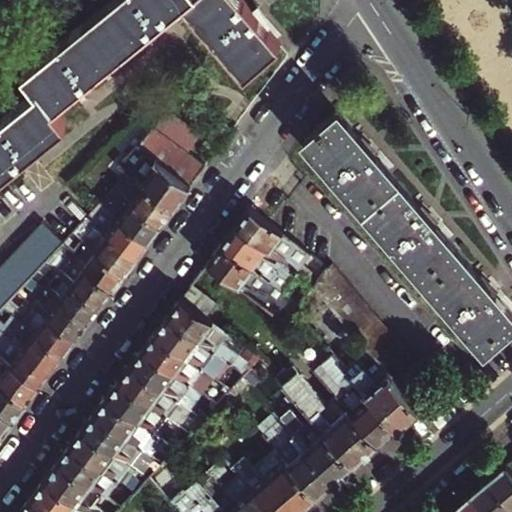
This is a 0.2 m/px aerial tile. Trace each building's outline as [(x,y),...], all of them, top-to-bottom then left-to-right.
[(0,176),(66,123),(53,107),(184,1),(246,72),(280,42),(249,6),(243,0),(114,0),(24,73),(38,91),(0,121),(0,176)] [(486,347),(511,324),(511,311),(338,110),(307,139),(486,347)] [(128,171),(174,207),(184,194),(207,164),(154,125),(121,166),(128,171)] [(162,223),(174,207),(128,171),(113,187),(162,223)] [(150,239),(162,223),(113,187),(99,201),(150,239)] [(138,255),(150,239),(99,201),(94,206),(85,216),(138,255)] [(268,219),(250,205),(236,223),(303,274),(315,283),(316,282),(319,277),(303,264),(312,252),(268,219)] [(138,255),(85,216),(71,230),(82,238),(126,271),(138,255)] [(57,245),(64,238),(44,219),(0,265),(0,305),(2,303),(16,288),(30,274),(44,259),(57,245)] [(236,223),(224,240),(272,276),(278,268),(295,281),(296,282),(303,274),(236,223)] [(64,238),(57,245),(114,287),(126,271),(82,238),(75,247),(64,238)] [(224,240),(209,259),(289,319),(297,308),(283,298),(266,284),(272,276),(224,240)] [(44,259),(59,270),(102,303),(114,287),(57,245),(44,259)] [(59,270),(44,259),(30,274),(46,286),(59,270)] [(319,277),(316,282),(351,328),(382,363),(388,370),(402,386),(422,369),(334,260),(328,265),(319,277)] [(289,289),(295,281),(278,268),(272,276),(289,289)] [(102,303),(59,270),(46,286),(89,319),(102,303)] [(289,289),(272,276),(266,284),(283,298),(289,289)] [(217,303),(191,283),(182,295),(208,315),(217,303)] [(78,334),(89,319),(46,286),(35,302),(78,334)] [(169,312),(217,349),(246,371),(251,366),(236,356),(240,351),(224,339),(230,331),(208,315),(182,295),(169,312)] [(22,318),(66,350),(78,334),(35,302),(22,318)] [(15,312),(5,325),(13,331),(22,318),(15,312)] [(205,365),(217,349),(169,312),(157,329),(205,365)] [(53,367),(66,350),(22,318),(13,331),(5,325),(0,320),(0,327),(10,335),(53,367)] [(157,329),(144,345),(192,381),(205,365),(157,329)] [(53,367),(10,335),(0,348),(0,352),(41,383),(53,367)] [(261,355),(246,343),(240,351),(236,356),(251,366),(261,355)] [(340,396),(379,441),(398,425),(347,366),(328,344),(319,352),(325,359),(321,362),(346,391),(340,396)] [(144,345),(132,361),(187,403),(193,395),(200,387),(192,381),(144,345)] [(0,379),(28,400),(41,383),(0,352),(0,379)] [(347,366),(398,425),(420,406),(402,386),(388,370),(378,379),(372,372),(364,363),(361,365),(356,358),(347,366)] [(187,403),(132,361),(120,377),(168,413),(175,418),(187,403)] [(346,391),(321,362),(315,368),(337,393),(340,396),(346,391)] [(382,363),(372,372),(378,379),(388,370),(382,363)] [(354,463),(379,441),(340,396),(337,393),(328,401),(295,364),(288,369),(286,367),(277,374),(313,415),(354,463)] [(243,374),(236,382),(232,386),(229,390),(228,391),(233,397),(249,380),(243,374)] [(156,429),(168,413),(120,377),(108,393),(156,429)] [(0,403),(16,416),(28,400),(0,379),(0,403)] [(156,429),(108,393),(96,409),(144,445),(156,429)] [(201,401),(193,395),(187,403),(195,409),(201,401)] [(275,410),(336,479),(354,463),(313,415),(305,422),(285,400),(275,410)] [(0,430),(3,433),(16,416),(0,403),(0,430)] [(205,416),(209,411),(205,407),(200,412),(205,416)] [(144,445),(96,409),(84,425),(132,461),(139,467),(151,450),(144,445)] [(319,494),(336,479),(275,410),(257,425),(276,446),(319,494)] [(132,461),(84,425),(71,441),(120,478),(132,461)] [(153,451),(165,436),(156,429),(144,445),(151,450),(153,451)] [(216,445),(223,454),(233,445),(226,436),(216,445)] [(104,491),(108,494),(120,478),(71,441),(59,457),(104,491)] [(168,455),(177,445),(172,441),(163,451),(168,455)] [(274,511),(298,511),(319,494),(276,446),(255,464),(236,442),(233,445),(223,454),(224,455),(241,474),(253,488),(274,511)] [(163,451),(159,456),(164,459),(165,458),(168,455),(163,451)] [(233,481),(241,474),(224,455),(218,460),(225,468),(215,477),(239,505),(245,511),(274,511),(253,488),(245,495),(233,481)] [(164,459),(159,456),(155,460),(160,464),(164,459)] [(59,457),(46,475),(90,509),(94,511),(107,511),(95,502),(104,491),(59,457)] [(489,477),(511,503),(511,468),(506,462),(489,477)] [(184,469),(179,474),(189,486),(195,481),(184,469)] [(208,469),(200,476),(232,511),(239,505),(215,477),(208,469)] [(87,511),(90,509),(46,475),(31,494),(54,511),(87,511)] [(189,486),(212,511),(245,511),(239,505),(232,511),(200,476),(195,481),(189,486)] [(511,511),(511,503),(489,477),(472,491),(490,511),(511,511)] [(135,490),(140,485),(135,481),(131,486),(135,490)] [(212,511),(189,486),(179,496),(192,511),(212,511)] [(490,511),(472,491),(455,507),(459,511),(490,511)] [(54,511),(31,494),(17,511),(54,511)]
